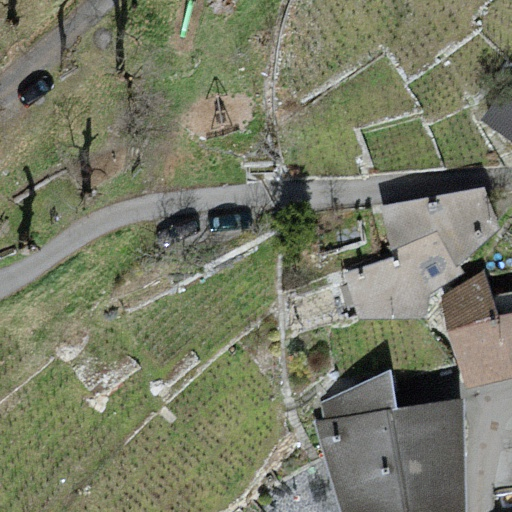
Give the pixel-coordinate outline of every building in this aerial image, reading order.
[(511,139),(511,75),(482,118),(511,139)] [(440,294),(446,331),(499,317),(484,268),(440,294)] [(511,313),(499,317),(446,331),(462,382),(511,370),(511,313)] [(323,418),(396,407),(390,367),(321,402),(323,418)] [(460,511),(459,398),(396,407),(323,418),(314,420),(339,511),(460,511)]
